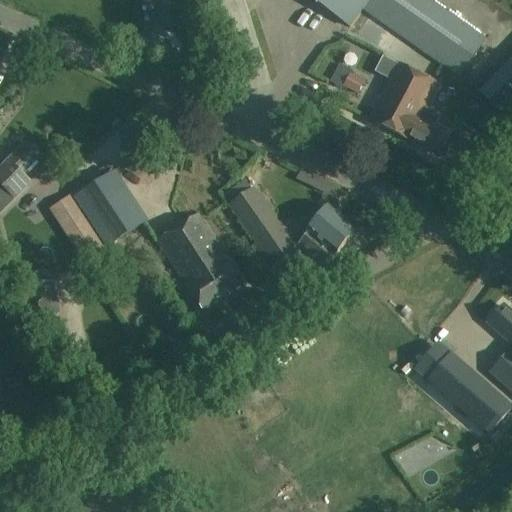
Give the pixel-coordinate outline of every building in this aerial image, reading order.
[(160,0),(154,2),(163,30),(178,25),(169,0),(160,0)] [(362,9),(368,0),(312,0),(350,27),(362,9)] [(368,0),(362,9),(459,77),(485,40),(428,0),(368,0)] [(511,60),(479,94),(508,122),(511,117),(511,60)] [(344,87),(358,95),(364,84),(350,76),(352,72),(341,66),(329,87),(340,93),(344,87)] [(440,117),(427,110),(439,87),(398,66),(369,120),(410,141),(411,139),(440,154),(451,134),(435,126),(440,117)] [(118,112),(127,124),(135,117),(126,105),(118,112)] [(33,161),(18,148),(0,168),(0,193),(12,204),(27,187),(18,178),(33,161)] [(113,175),(77,198),(109,246),(145,223),(113,175)] [(274,273),(301,255),(295,251),(255,190),(230,207),(274,273)] [(105,249),(70,197),(49,211),(83,263),(105,249)] [(309,234),(295,251),(301,255),(319,271),(333,254),(335,256),(356,231),(328,207),(307,233),(309,234)] [(244,286),(199,216),(158,242),(203,312),(244,286)] [(43,326),(60,315),(57,294),(38,294),(29,312),(43,326)] [(511,313),(503,306),(487,325),(511,346),(511,352),(493,374),(511,390),(511,313)] [(413,369),(491,436),(511,411),(511,409),(437,343),(413,369)]
